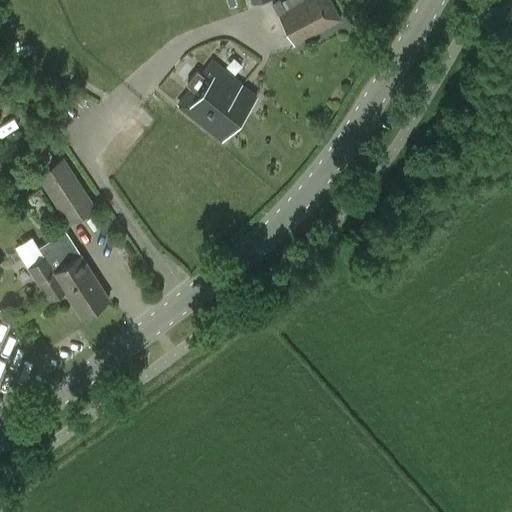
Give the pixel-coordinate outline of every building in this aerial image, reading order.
[(294,45),(341,19),(329,0),(302,0),(277,14),(294,45)] [(280,51),(279,39),(256,40),(257,53),(270,52),(270,51),(280,51)] [(255,97),(211,62),(200,76),(206,81),(198,92),(192,87),(178,104),(221,139),(255,97)] [(68,224),(95,207),(62,157),(35,174),(68,224)] [(107,299),(64,230),(37,247),(44,257),(28,267),(49,299),(64,290),(80,316),(107,299)]
